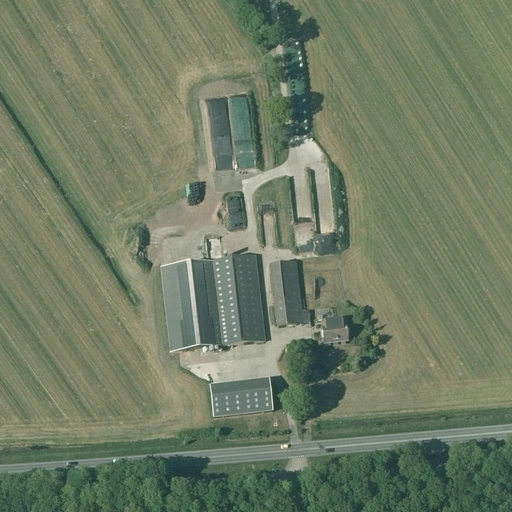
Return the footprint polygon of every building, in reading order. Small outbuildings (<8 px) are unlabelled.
[(335,255),(329,169),(312,171),(318,256),(335,255)] [(238,197),(227,199),(231,234),(243,232),(238,197)] [(263,250),(274,249),(273,206),(262,206),(263,250)] [(299,247),(312,247),(311,223),(298,224),(299,247)] [(211,251),(221,243),(215,235),(205,243),(211,251)] [(160,263),(170,353),(213,349),(203,258),(160,263)] [(254,258),(208,263),(217,349),(264,343),(254,258)] [(276,329),(302,326),(302,325),(310,325),(308,312),(301,313),(295,264),(269,267),(276,329)] [(347,342),(345,326),(345,320),(321,323),(322,329),(321,329),(323,345),(347,342)] [(272,377),(212,384),(215,414),(275,407),(272,377)]
